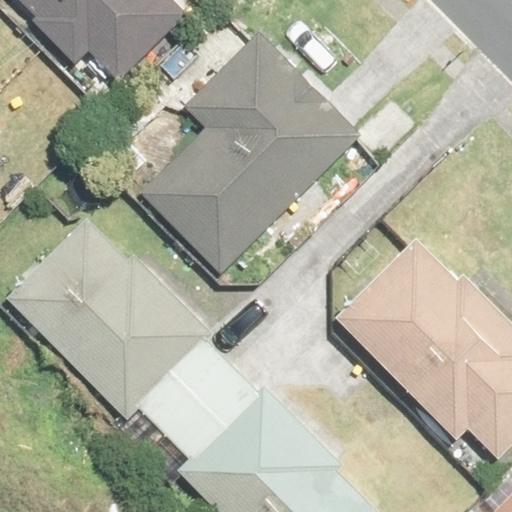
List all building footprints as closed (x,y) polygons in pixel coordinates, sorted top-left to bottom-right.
[(125,77),(203,9),(195,0),(34,0),(90,62),(102,51),(125,77)] [(150,183),(227,267),(370,135),(271,28),(197,96),(219,119),(150,183)] [(0,140),(13,127),(0,114),(0,140)] [(102,217),(19,296),(140,423),(156,407),(204,458),(188,473),(224,511),(382,511),(383,511),(102,217)] [(511,449),(511,319),(424,232),(346,311),(467,431),(479,418),(511,449)]
